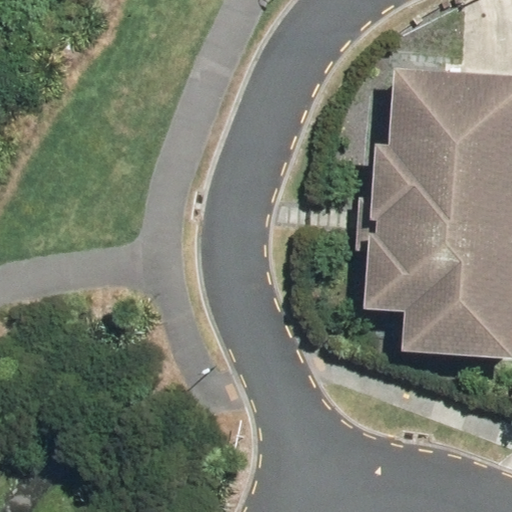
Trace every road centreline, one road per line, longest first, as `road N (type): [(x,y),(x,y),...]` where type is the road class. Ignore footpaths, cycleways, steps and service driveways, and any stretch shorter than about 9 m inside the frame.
road 1 (residential): [(342,0),(298,52),(246,194),(251,298),(328,491)]
road 2 (residential): [(484,511),(453,500),(328,491)]
